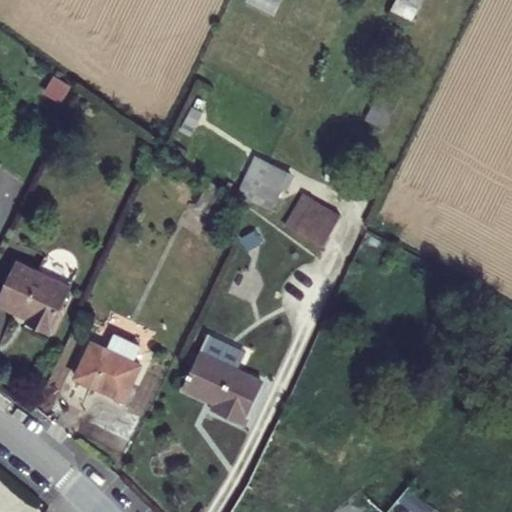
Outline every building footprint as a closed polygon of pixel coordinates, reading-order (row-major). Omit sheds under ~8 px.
[(393,0),(392,5),(414,15),(421,0),(393,0)] [(377,87),(368,119),(387,124),(396,92),(377,87)] [(237,195),(273,206),(287,165),(251,153),(237,195)] [(323,243),(338,208),(299,191),(284,226),(323,243)] [(70,287),(17,261),(0,295),(0,302),(30,317),(29,320),(49,330),(70,287)] [(109,350),(136,362),(141,350),(115,338),(109,350)] [(136,362),(109,350),(92,343),(76,378),(125,399),(140,364),(136,362)] [(263,380),(199,350),(183,384),(215,401),(213,408),(243,422),(263,380)] [(366,451),(351,443),(332,482),(388,510),(422,441),(381,421),(366,451)] [(315,475),(326,450),(269,423),(226,511),(271,511),(294,465),(315,475)]
